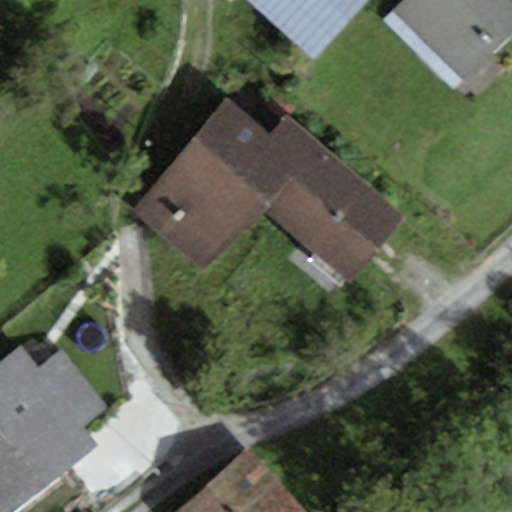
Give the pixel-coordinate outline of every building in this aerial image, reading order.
[(370,0),(245,0),(316,62),(370,0)] [(511,35),(511,0),(403,0),(391,12),(463,84),(511,35)] [(259,150),(271,137),(228,100),(131,212),(206,277),(262,212),(292,178),(259,150)] [(405,219),(286,119),(271,137),(259,150),(292,178),(262,212),(349,285),(405,219)] [(0,366),(0,428),(46,488),(99,448),(84,428),(108,410),(62,351),(38,369),(23,349),(0,366)] [(0,511),(13,511),(46,488),(0,428),(0,511)] [(305,511),(250,449),(178,511),(305,511)]
